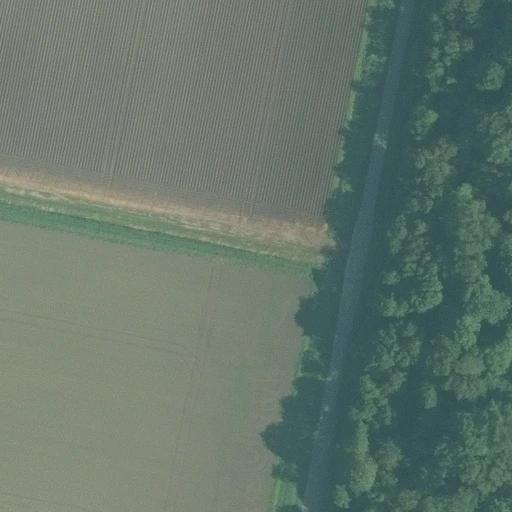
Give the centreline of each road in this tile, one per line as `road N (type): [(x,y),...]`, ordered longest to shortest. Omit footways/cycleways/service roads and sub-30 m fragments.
road 1 (unclassified): [(307,511),(402,0)]
road 2 (track): [(511,167),(481,175),(500,221),(466,293),(478,370),(441,428),(442,464),(420,511)]
